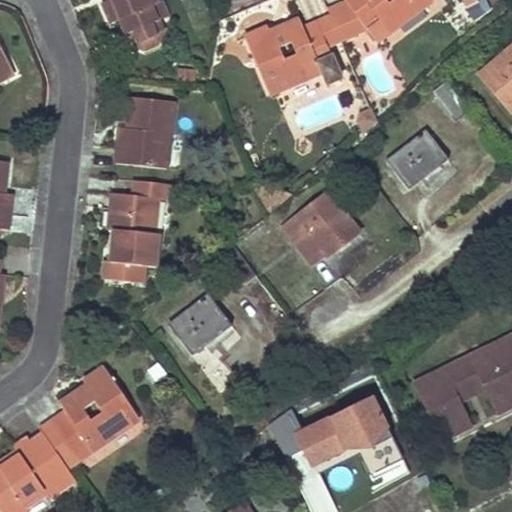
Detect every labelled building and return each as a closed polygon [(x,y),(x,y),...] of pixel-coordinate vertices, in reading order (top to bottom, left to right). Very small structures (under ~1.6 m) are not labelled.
[(111,0),(103,4),(112,26),(121,21),(128,36),(159,23),(154,8),(157,7),(153,0),(111,0)] [(342,0),(347,5),(328,13),(331,20),(342,44),(368,33),(379,25),(388,36),(431,3),(428,0),(342,0)] [(458,0),(474,19),(488,8),(481,0),(458,0)] [(157,7),(154,8),(159,23),(169,19),(162,5),(157,7)] [(331,20),(317,25),(328,50),(342,44),(331,20)] [(268,32),(245,40),(269,96),(321,75),(318,66),(331,60),(328,50),(317,25),(304,31),(299,23),(270,35),(268,32)] [(511,49),(481,76),(511,113),(511,112),(511,49)] [(0,83),(13,76),(0,50),(0,83)] [(331,60),(318,66),(321,75),(335,69),(331,60)] [(176,80),(192,82),(193,72),(177,70),(176,80)] [(447,82),(432,94),(454,118),(468,110),(447,82)] [(171,105),(130,100),(126,131),(119,130),(115,165),(165,170),(171,105)] [(425,134),(387,162),(409,190),(446,161),(425,134)] [(0,230),(5,231),(9,232),(13,197),(5,196),(8,163),(0,162),(0,230)] [(175,186),(135,182),(133,197),(112,195),(108,233),(114,234),(111,264),(106,264),(104,282),(132,285),(134,267),(150,269),(155,269),(158,236),(153,236),(156,200),(174,202),(175,186)] [(330,196),(286,228),(313,264),(325,255),(329,257),(358,234),(330,196)] [(233,246),(222,255),(246,287),(257,279),(233,246)] [(150,269),(134,267),(132,285),(148,287),(150,269)] [(210,299),(169,328),(192,358),(231,328),(210,299)] [(511,336),(496,345),(503,358),(511,353),(511,336)] [(414,385),(443,442),(469,429),(457,406),(459,389),(474,382),(487,391),(498,415),(511,407),(511,353),(503,358),(496,345),(414,385)] [(41,431),(67,469),(78,461),(73,453),(85,445),(90,453),(137,421),(103,369),(83,383),(86,387),(59,405),(64,413),(40,429),(41,431)] [(459,389),(457,406),(487,391),(474,382),(459,389)] [(374,486),(408,471),(372,392),(290,428),(310,473),(358,452),(374,486)] [(290,435),(299,419),(283,410),(274,426),(290,435)] [(67,469),(41,431),(28,440),(55,480),(62,491),(75,482),(67,469)] [(0,511),(26,511),(25,510),(47,496),(41,489),(55,480),(28,440),(15,447),(18,453),(0,464),(0,511)] [(85,445),(73,453),(78,461),(90,453),(85,445)] [(55,480),(41,489),(47,496),(49,499),(62,491),(55,480)]
